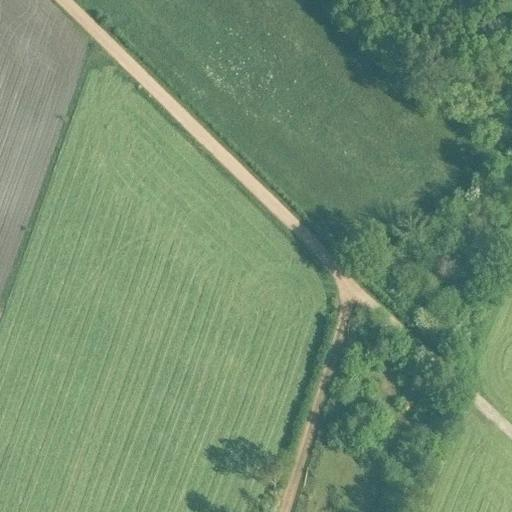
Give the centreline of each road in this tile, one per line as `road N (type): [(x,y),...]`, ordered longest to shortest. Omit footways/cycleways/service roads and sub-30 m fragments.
road 1 (track): [(511,436),(340,280),(60,0)]
road 2 (track): [(340,280),(341,323),(277,511)]
